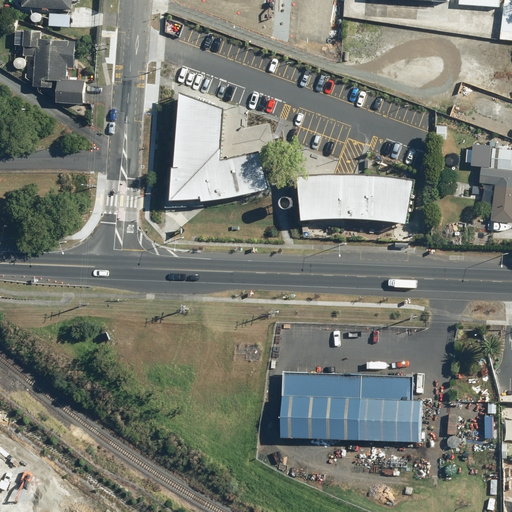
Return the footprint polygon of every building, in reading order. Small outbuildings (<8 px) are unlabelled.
[(26,0),(26,7),(75,11),(76,0),(26,0)] [(511,0),(503,0),(499,37),(511,38),(511,0)] [(250,5),(248,28),(292,30),(293,7),(250,5)] [(51,27),(72,28),(73,15),(52,14),(51,27)] [(309,30),(294,29),(294,47),(308,48),(309,30)] [(27,46),(26,56),(39,57),(37,88),(55,89),(56,82),(62,82),(61,104),(87,106),(89,82),(70,81),(70,69),(77,69),(78,43),(45,40),(45,32),(28,31),(28,33),(18,32),(17,45),(27,46)] [(186,77),(183,87),(229,104),(232,94),(186,77)] [(244,194),(273,186),(264,150),(225,158),(228,107),(184,91),(180,165),(177,164),(175,198),(207,196),(207,199),(244,194)] [(401,100),(396,113),(415,120),(420,107),(401,100)] [(499,185),(495,222),(511,223),(511,150),(508,150),(509,145),(496,144),(493,169),(485,168),(483,184),(499,185)] [(302,174),(305,217),(346,215),(413,223),(418,177),(380,173),(345,172),(302,174)] [(413,380),(285,375),(283,439),(419,444),(421,403),(412,403),(413,380)] [(457,414),(450,413),(448,432),(456,432),(457,414)] [(498,418),(485,418),(484,439),(497,439),(498,418)] [(490,497),(487,508),(494,510),(497,499),(490,497)]
